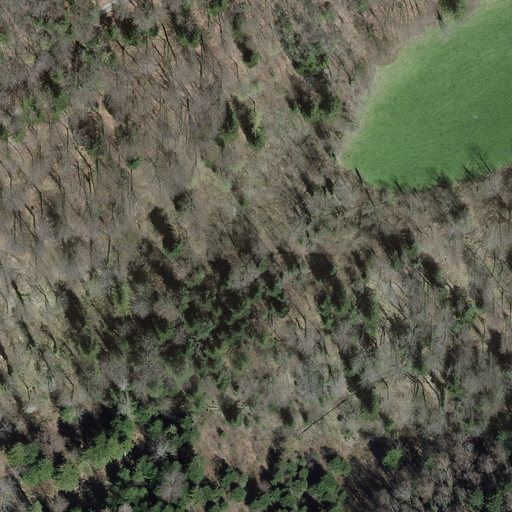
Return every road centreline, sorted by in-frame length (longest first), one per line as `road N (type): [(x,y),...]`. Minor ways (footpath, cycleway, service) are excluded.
road 1 (track): [(238,511),(309,428),(446,355),(511,337)]
road 2 (unclassified): [(0,94),(128,0)]
